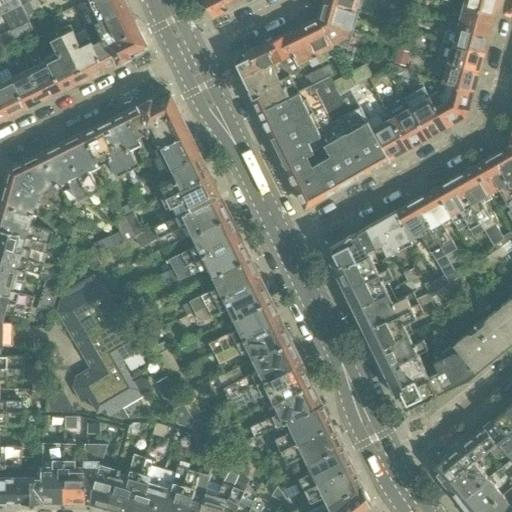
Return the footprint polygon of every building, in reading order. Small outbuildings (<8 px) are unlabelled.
[(0,0),(0,14),(20,5),(18,0),(0,0)] [(36,0),(32,0),(28,2),(31,9),(38,6),(40,8),(36,0)] [(103,38),(93,43),(95,48),(138,27),(124,0),(87,0),(85,1),(103,38)] [(204,0),(212,16),(244,0),(204,0)] [(323,0),(323,1),(356,9),(358,0),(362,0),(384,6),(386,0),(323,0)] [(464,0),(463,7),(494,16),(497,0),(464,0)] [(319,17),(318,17),(332,45),(336,43),(347,48),(358,10),(356,9),(323,1),(319,17)] [(28,2),(21,6),(26,17),(41,9),(40,8),(38,6),(31,9),(28,2)] [(28,22),(26,17),(21,6),(20,5),(0,14),(0,35),(11,30),(28,22)] [(463,7),(458,26),(489,35),(494,16),(463,7)] [(318,17),(300,26),(319,64),(326,60),(322,53),(333,48),(332,45),(318,17)] [(28,22),(11,30),(14,38),(32,29),(28,22)] [(59,30),(83,79),(105,68),(95,48),(93,43),(89,36),(78,41),(70,24),(59,30)] [(90,24),(85,27),(89,35),(94,32),(90,24)] [(282,35),(293,57),(297,65),(308,60),(311,68),(319,64),(300,26),(282,35)] [(458,26),(453,46),(483,54),(489,35),(458,26)] [(95,48),(105,68),(144,49),(146,43),(138,27),(95,48)] [(398,48),(409,52),(415,33),(404,29),(398,48)] [(11,30),(0,35),(0,45),(14,39),(14,38),(11,30)] [(45,57),(61,90),(83,79),(59,30),(48,35),(56,52),(45,57)] [(236,63),(244,81),(293,57),(282,35),(238,57),(236,63)] [(438,63),(447,66),(478,74),(483,54),(453,46),(443,43),(438,63)] [(395,63),(402,65),(405,66),(408,52),(399,49),(397,56),(395,63)] [(30,68),(45,98),(61,90),(45,57),(46,60),(30,68)] [(244,81),(260,113),(297,92),(289,75),(300,70),(297,65),(293,57),(244,81)] [(387,68),(392,76),(403,70),(393,65),(387,68)] [(347,76),(353,86),(371,77),(365,66),(347,76)] [(442,84),(446,85),(473,93),(478,74),(447,66),(442,84)] [(329,67),(322,70),(326,77),(328,76),(333,74),(329,67)] [(12,77),(26,106),(45,98),(30,68),(12,77)] [(326,77),(322,70),(322,69),(304,78),(308,87),(326,77)] [(377,74),(375,75),(368,79),(376,95),(384,91),(381,86),(383,85),(377,74)] [(283,161),(339,134),(367,121),(354,98),(349,90),(339,95),(328,76),(326,77),(308,87),(297,92),(260,113),(283,161)] [(0,99),(8,115),(26,106),(12,77),(0,83),(0,82),(0,99)] [(349,90),(354,98),(362,93),(357,85),(349,90)] [(435,92),(428,96),(445,127),(467,115),(473,93),(446,85),(444,93),(437,97),(435,92)] [(405,101),(409,107),(426,138),(445,127),(428,96),(424,90),(405,101)] [(148,142),(153,139),(168,132),(162,120),(179,112),(170,94),(165,92),(124,112),(140,143),(142,146),(148,142)] [(409,107),(391,118),(408,149),(426,138),(409,107)] [(130,148),(140,143),(124,112),(104,122),(128,171),(139,166),(136,161),(130,148)] [(159,151),(167,170),(186,161),(200,154),(179,112),(162,120),(168,132),(153,139),(159,151)] [(378,115),(367,121),(371,129),(370,130),(387,161),(408,149),(391,118),(382,123),(378,115)] [(339,134),(346,146),(362,174),(387,161),(370,130),(371,129),(367,121),(339,134)] [(118,176),(128,171),(104,122),(83,133),(98,163),(109,158),(118,176)] [(88,168),(98,163),(83,133),(63,142),(89,195),(94,205),(104,200),(88,168)] [(283,161),(290,176),(318,161),(346,146),(339,134),(283,161)] [(63,142),(42,152),(58,183),(67,179),(77,200),(89,195),(63,142)] [(148,142),(142,146),(147,157),(154,154),(148,142)] [(318,161),(290,176),(305,206),(353,179),(362,174),(346,146),(318,161)] [(511,150),(508,147),(493,155),(511,188),(511,150)] [(25,161),(9,168),(38,194),(38,193),(58,183),(42,152),(25,161)] [(186,161),(167,170),(172,179),(160,185),(155,187),(161,199),(165,196),(210,175),(204,161),(200,154),(186,161)] [(482,161),(473,166),(489,194),(498,188),(507,205),(511,211),(511,210),(511,211),(511,188),(493,155),(482,161)] [(473,166),(454,177),(484,229),(493,245),(503,239),(480,199),(489,194),(473,166)] [(9,168),(0,200),(0,204),(33,213),(38,194),(9,168)] [(210,175),(165,196),(161,199),(166,209),(170,218),(191,208),(217,196),(219,195),(220,195),(210,175)] [(454,177),(434,188),(450,216),(459,211),(473,236),(484,229),(454,177)] [(434,188),(414,199),(452,265),(458,275),(466,270),(454,249),(457,248),(442,221),(450,216),(434,188)] [(187,224),(192,234),(227,217),(226,215),(228,212),(225,206),(221,206),(217,196),(191,208),(170,218),(143,232),(134,237),(139,247),(170,232),(180,227),(187,224)] [(414,199),(396,210),(410,238),(420,233),(435,260),(439,258),(445,269),(452,265),(414,199)] [(136,201),(127,205),(131,213),(133,212),(140,209),(136,201)] [(0,204),(0,226),(27,235),(27,236),(46,242),(49,243),(53,230),(30,224),(33,213),(0,204)] [(119,208),(123,216),(131,213),(127,205),(119,208)] [(396,210),(365,228),(375,247),(381,244),(386,254),(412,242),(410,238),(396,210)] [(123,216),(124,218),(134,237),(143,232),(133,212),(131,213),(123,216)] [(168,259),(173,269),(237,238),(233,229),(234,225),(232,220),(228,219),(227,217),(192,234),(197,245),(168,259)] [(120,232),(112,236),(116,245),(134,237),(124,218),(113,223),(116,225),(120,232)] [(43,252),(46,242),(27,236),(27,235),(0,226),(0,251),(43,264),(46,253),(43,252)] [(328,253),(336,270),(350,264),(356,274),(375,265),(367,250),(375,247),(365,228),(330,248),(328,253)] [(92,254),(95,255),(99,253),(116,245),(112,236),(95,244),(92,254)] [(237,238),(173,269),(160,276),(165,286),(207,266),(212,276),(248,259),(246,257),(248,254),(245,248),(242,247),(237,238)] [(481,259),(486,267),(506,253),(500,245),(481,259)] [(0,251),(0,274),(23,281),(26,270),(40,274),(43,264),(0,251)] [(96,255),(95,256),(89,260),(94,269),(101,265),(96,255)] [(187,315),(194,312),(258,280),(253,271),(255,268),(252,262),(249,261),(248,259),(212,276),(217,287),(189,301),(189,302),(182,305),(187,315)] [(412,265),(414,268),(418,266),(421,274),(426,271),(420,260),(412,265)] [(336,270),(354,307),(388,291),(383,281),(392,276),(388,267),(378,272),(375,265),(356,274),(350,264),(336,270)] [(418,266),(414,268),(403,273),(407,281),(421,274),(418,266)] [(0,274),(0,298),(31,307),(34,297),(20,292),(23,281),(0,274)] [(65,309),(81,336),(121,313),(100,277),(97,279),(93,274),(61,292),(64,298),(61,300),(66,309),(65,309)] [(43,287),(46,288),(58,292),(61,281),(51,277),(45,280),(43,287)] [(227,307),(233,318),(268,302),(267,299),(269,296),(266,290),(262,289),(258,280),(194,312),(199,321),(227,307)] [(421,296),(425,304),(433,301),(430,295),(436,291),(431,280),(423,284),(428,293),(421,296)] [(435,295),(441,302),(460,288),(454,280),(435,295)] [(58,292),(46,288),(39,309),(51,312),(58,292)] [(354,307),(365,329),(418,303),(416,298),(413,292),(393,301),(388,291),(354,307)] [(365,329),(375,350),(408,334),(403,323),(423,313),(420,306),(425,304),(421,296),(416,298),(418,303),(365,329)] [(511,297),(510,297),(498,307),(511,325),(511,297)] [(0,298),(0,321),(1,322),(5,311),(28,317),(31,307),(0,298)] [(209,343),(214,354),(279,322),(274,312),(275,309),(273,304),(269,303),(268,302),(233,318),(238,329),(209,343)] [(484,323),(478,328),(498,354),(511,342),(511,325),(498,307),(484,318),(484,323)] [(98,363),(102,370),(103,372),(121,361),(142,348),(121,313),(81,336),(97,364),(98,363)] [(0,344),(12,345),(13,325),(1,322),(0,321),(0,344)] [(248,350),(253,360),(289,343),(287,341),(289,337),(286,332),(283,331),(279,322),(214,354),(219,364),(248,350)] [(453,344),(454,345),(475,372),(498,354),(478,328),(471,333),(466,333),(453,344)] [(375,350),(394,389),(408,382),(403,372),(422,362),(418,353),(427,348),(423,339),(413,343),(408,334),(375,350)] [(164,341),(151,348),(156,355),(157,357),(168,376),(180,369),(168,349),(164,341)] [(218,377),(228,397),(299,364),(294,354),(296,351),(293,345),(289,345),(289,343),(253,360),(258,370),(243,378),(238,367),(218,377)] [(438,370),(435,371),(444,390),(463,381),(475,372),(454,345),(431,356),(438,370)] [(0,367),(23,368),(23,356),(0,355),(0,367)] [(103,372),(102,370),(80,383),(81,383),(74,387),(82,401),(88,397),(97,412),(104,408),(109,415),(153,389),(148,380),(140,378),(133,382),(121,361),(103,372)] [(408,382),(394,389),(402,405),(408,407),(444,390),(435,371),(428,374),(422,362),(403,372),(408,382)] [(269,392),(274,402),(309,385),(308,383),(309,379),(307,374),(303,373),(299,364),(228,397),(233,408),(269,392)] [(0,367),(0,377),(23,378),(23,368),(0,367)] [(152,376),(156,382),(167,376),(163,369),(152,376)] [(32,379),(31,390),(43,390),(43,379),(32,379)] [(254,437),(287,422),(322,405),(313,387),(310,386),(309,385),(274,402),(279,413),(250,426),(254,437)] [(48,391),(47,410),(75,411),(64,392),(48,391)] [(176,393),(164,400),(168,407),(180,400),(176,393)] [(0,412),(21,412),(21,400),(0,400),(0,412)] [(177,424),(188,427),(190,428),(194,421),(184,403),(182,404),(173,409),(175,412),(171,414),(177,424)] [(511,403),(503,411),(511,421),(511,403)] [(275,438),(281,450),(332,426),(322,405),(287,422),(291,430),(275,438)] [(484,426),(497,442),(503,450),(507,455),(511,460),(511,421),(503,411),(484,426)] [(0,412),(0,422),(21,423),(21,412),(0,412)] [(88,422),(87,433),(100,433),(100,422),(88,422)] [(152,434),(163,437),(167,426),(156,423),(152,434)] [(303,454),(307,463),(342,446),(332,426),(281,450),(287,462),(303,454)] [(433,468),(445,483),(474,459),(475,460),(487,450),(497,442),(484,426),(471,437),(452,453),(433,468)] [(206,449),(211,447),(207,441),(199,429),(195,446),(206,449)] [(207,441),(211,447),(215,453),(219,451),(213,439),(207,441)] [(503,450),(497,442),(487,450),(493,458),(503,450)] [(41,502),(63,502),(64,444),(53,443),(53,467),(41,467),(40,478),(41,502)] [(63,502),(83,502),(84,467),(74,468),(75,444),(64,444),(63,502)] [(90,502),(105,507),(115,470),(98,464),(97,444),(85,444),(85,467),(84,467),(83,502),(90,502)] [(0,456),(21,457),(21,446),(0,445),(0,456)] [(298,477),(304,489),(352,466),(342,446),(307,463),(311,472),(298,477)] [(183,456),(192,458),(194,449),(186,447),(183,456)] [(105,507),(122,511),(128,511),(144,457),(134,454),(128,477),(117,474),(118,470),(115,470),(105,507)] [(0,456),(0,466),(21,467),(21,457),(0,456)] [(128,511),(151,511),(164,469),(153,465),(155,460),(144,457),(128,511)] [(445,483),(460,502),(489,478),(475,460),(474,459),(445,483)] [(323,496),(327,504),(362,487),(352,466),(304,489),(310,502),(323,496)] [(151,511),(176,511),(188,470),(177,467),(176,473),(164,469),(151,511)] [(198,511),(209,476),(188,470),(176,511),(198,511)] [(223,511),(234,486),(236,481),(238,477),(229,473),(225,483),(222,482),(224,478),(209,474),(209,476),(198,511),(223,511)] [(0,500),(41,502),(40,478),(0,477),(0,500)] [(234,486),(244,491),(248,481),(238,477),(236,481),(234,486)] [(460,502),(468,511),(481,511),(502,495),(489,478),(460,502)] [(298,484),(285,490),(289,496),(300,490),(298,484)] [(223,511),(248,511),(238,505),(244,491),(234,486),(223,511)] [(271,494),(279,502),(285,496),(277,486),(271,494)] [(317,509),(311,511),(361,511),(370,505),(362,487),(327,504),(317,509)] [(511,511),(511,506),(502,495),(481,511),(511,511)]
